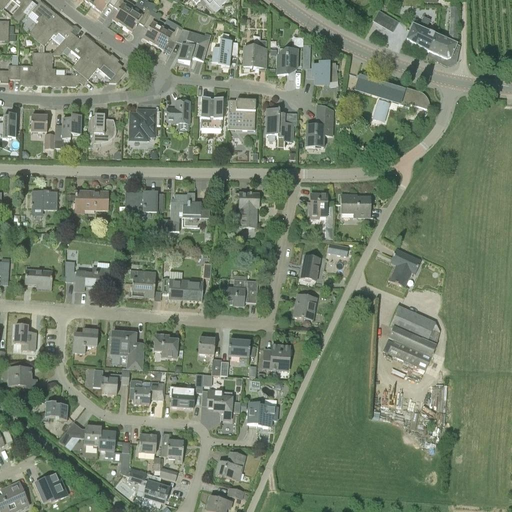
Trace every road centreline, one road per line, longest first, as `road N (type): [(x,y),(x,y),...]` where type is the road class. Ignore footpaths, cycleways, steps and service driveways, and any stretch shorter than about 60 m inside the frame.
road 1 (unclassified): [(250,511),(327,334),(406,180),(401,163)]
road 2 (residential): [(63,313),(267,318),(299,174)]
road 3 (residential): [(0,169),(299,174)]
road 4 (residential): [(206,434),(123,417),(75,391),(63,366),(63,313)]
road 5 (secondary): [(456,82),(373,58),(276,0)]
road 6 (residential): [(0,97),(109,102),(134,98),(155,79)]
road 7 (residential): [(301,88),(155,79)]
road 8 (residential): [(155,79),(56,0)]
